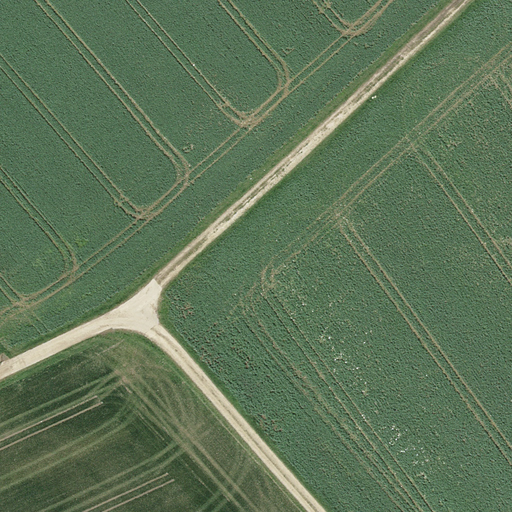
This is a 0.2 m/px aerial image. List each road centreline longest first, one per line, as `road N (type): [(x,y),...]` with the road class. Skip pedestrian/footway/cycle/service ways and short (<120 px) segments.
road 1 (track): [(138,312),(171,270),(470,0)]
road 2 (track): [(307,511),(138,312)]
road 3 (track): [(138,312),(0,373)]
